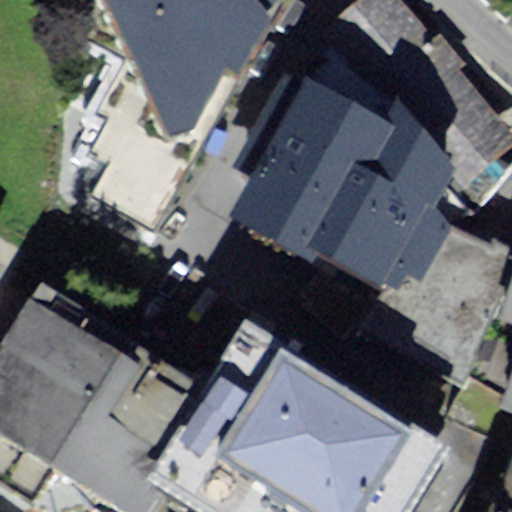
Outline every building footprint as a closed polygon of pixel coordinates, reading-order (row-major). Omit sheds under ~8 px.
[(81,0),(165,133),(277,0),(81,0)] [(453,169),(510,110),(394,0),(344,0),(311,34),(453,169)] [(290,63),(228,158),(326,221),(387,126),(290,63)] [(272,297),(172,442),(273,511),(383,511),(449,413),(492,260),(432,229),(349,347),(272,297)] [(511,446),(482,511),(511,511),(511,250),(481,342),(501,349),(482,404),(511,417),(511,446)] [(199,376),(40,276),(0,338),(0,411),(126,491),(199,376)]
